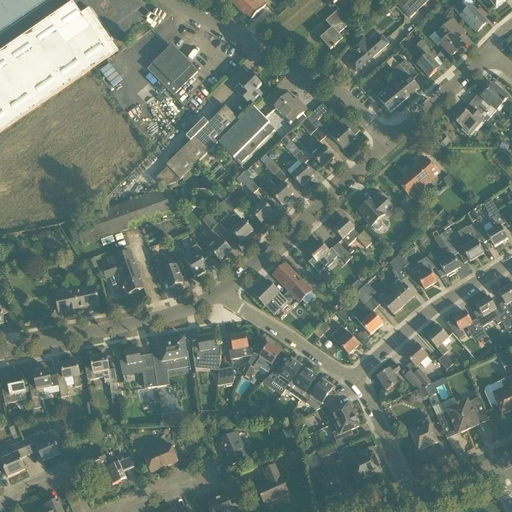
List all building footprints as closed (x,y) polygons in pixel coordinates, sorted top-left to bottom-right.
[(0,0),(0,31),(46,0),(0,0)] [(228,0),(251,21),(262,9),(252,0),(228,0)] [(395,0),(394,2),(409,19),(429,0),(395,0)] [(485,0),(488,3),(490,1),(496,8),(504,1),(505,1),(505,0),(485,0)] [(80,14),(73,2),(0,51),(0,132),(118,51),(89,8),(80,14)] [(487,22),(470,5),(465,10),(459,3),(453,9),(477,33),(487,22)] [(350,24),(345,18),(338,10),(325,21),(332,29),(320,39),(330,51),(333,49),(334,50),(336,48),(335,47),(342,41),(337,35),(350,24)] [(451,58),(462,48),(455,40),(464,31),(453,20),(437,35),(443,42),(440,45),(451,58)] [(370,44),(363,37),(350,49),(357,57),(348,65),(355,73),(389,44),(381,35),(370,44)] [(421,55),(414,62),(429,78),(436,72),(436,71),(439,68),(433,61),(437,57),(422,41),(417,45),(417,50),(421,55)] [(167,97),(171,93),(173,96),(197,72),(191,66),(189,68),(169,48),(147,69),(148,70),(144,73),(161,90),(167,97)] [(400,78),(404,82),(409,78),(399,66),(402,64),(398,60),(394,55),(385,62),(390,68),(399,79),(400,78)] [(409,78),(404,82),(399,86),(409,98),(419,90),(412,81),(418,76),(406,61),(403,63),(399,59),(398,60),(402,64),(399,66),(409,78)] [(234,90),(250,107),(262,95),(257,90),(261,85),(250,74),(234,90)] [(496,112),(501,106),(508,112),(511,107),(511,100),(508,97),(507,98),(507,97),(508,96),(503,91),(501,93),(493,85),(482,98),(478,95),(469,105),(469,106),(481,116),(479,118),(484,122),(485,121),(485,122),(489,118),(490,118),(496,112)] [(409,98),(399,86),(392,91),(390,89),(378,98),(390,113),(409,98)] [(290,126),(307,111),(297,99),(294,102),(288,96),(274,108),(290,126)] [(312,114),(318,121),(328,111),(322,105),(312,114)] [(481,116),(469,106),(464,112),(460,108),(451,118),(463,129),(474,116),(483,124),(484,122),(479,118),(481,116)] [(226,107),(208,125),(204,120),(186,138),(191,142),(167,166),(168,167),(181,180),(198,163),(217,144),(240,122),(226,107)] [(223,149),(227,152),(240,165),(274,131),(268,125),(269,124),(253,108),(240,122),(217,144),(223,149)] [(313,126),(318,121),(312,114),(307,119),(313,126)] [(333,128),(337,133),(332,138),(343,150),(355,139),(353,137),(360,132),(346,116),(333,128)] [(310,136),(312,135),(317,130),(313,126),(307,119),(300,125),(310,136)] [(313,126),(317,130),(322,126),(318,121),(313,126)] [(443,135),(436,143),(444,150),(451,141),(443,135)] [(287,137),(281,142),(286,148),(292,143),(287,137)] [(323,147),(320,143),(317,141),(313,146),(318,152),(312,157),(322,168),(334,158),(324,147),(323,147)] [(300,152),(292,143),(286,148),(294,157),(300,152)] [(411,198),(421,190),(439,174),(426,158),(397,183),(411,198)] [(277,189),(272,193),(271,194),(281,206),(293,195),(283,183),(287,180),(279,171),(280,171),(271,161),(265,166),(275,177),(270,181),(277,189)] [(303,165),(303,166),(298,161),(287,171),(302,187),(313,177),(303,165)] [(250,169),(245,173),(250,177),(254,173),(250,169)] [(245,173),(236,180),(240,185),(243,183),(253,195),(259,189),(245,173)] [(82,246),(177,212),(168,188),(73,223),(82,246)] [(435,188),(431,191),(435,196),(437,195),(439,193),(435,188)] [(222,190),(216,195),(223,202),(229,197),(222,190)] [(239,207),(229,197),(223,202),(232,212),(219,224),(229,234),(231,232),(241,243),(253,232),(234,212),(239,207)] [(372,227),(374,230),(379,230),(382,228),(382,223),(379,220),(384,216),(384,215),(393,208),(383,197),(374,204),(370,200),(358,211),(364,217),(363,218),(371,228),(372,227)] [(269,221),(267,219),(273,213),(263,203),(262,203),(258,198),(254,202),(258,207),(251,213),(261,224),(262,223),(264,225),(269,221)] [(489,222),(490,224),(483,228),(478,231),(485,243),(490,240),(495,248),(508,240),(500,227),(505,223),(491,199),(483,204),(488,212),(489,222)] [(474,222),(480,217),(475,210),(469,215),(474,222)] [(444,221),(450,227),(456,221),(449,215),(444,221)] [(209,216),(203,221),(211,231),(217,225),(209,216)] [(334,230),(348,247),(355,241),(357,239),(366,249),(373,242),(364,231),(359,236),(345,220),(334,230)] [(458,244),(462,249),(470,263),(484,254),(477,242),(482,239),(484,243),(485,243),(478,231),(473,225),(467,228),(469,231),(464,234),(467,239),(458,244)] [(437,234),(446,249),(453,245),(446,232),(444,230),(437,234)] [(215,245),(209,250),(220,262),(221,261),(223,263),(227,258),(226,256),(231,252),(221,240),(220,240),(214,233),(209,238),(215,245)] [(340,258),(346,264),(352,258),(347,252),(340,245),(339,244),(332,249),(331,249),(331,250),(328,252),(319,243),(310,251),(308,253),(313,259),(309,263),(308,263),(320,276),(320,275),(319,274),(325,268),(326,269),(326,270),(335,262),(334,262),(333,261),(338,257),(339,258),(340,258)] [(196,278),(209,271),(203,261),(208,259),(210,261),(211,260),(197,245),(188,251),(192,258),(186,261),(196,278)] [(453,257),(449,250),(435,258),(442,269),(446,275),(447,277),(448,276),(449,277),(454,274),(453,273),(460,269),(453,257)] [(109,265),(102,268),(104,276),(108,274),(113,286),(121,284),(125,296),(144,289),(130,251),(107,260),(109,265)] [(382,253),(380,258),(385,261),(388,256),(382,253)] [(396,259),(395,259),(402,269),(409,265),(401,254),(396,259)] [(417,264),(420,268),(424,274),(417,278),(424,290),(436,283),(429,272),(435,268),(428,257),(417,264)] [(390,264),(396,274),(402,269),(395,259),(390,264)] [(83,281),(87,277),(82,271),(81,265),(79,265),(79,261),(74,262),(75,265),(74,266),(75,272),(76,271),(76,274),(83,281)] [(183,284),(176,266),(170,268),(167,261),(155,265),(162,284),(161,281),(166,279),(169,289),(183,284)] [(273,276),(275,278),(299,304),(302,302),(306,307),(315,298),(310,293),(312,292),(285,264),(273,276)] [(253,295),(265,308),(272,301),(282,311),(289,304),(268,281),(253,295)] [(399,289),(393,294),(404,306),(414,297),(404,285),(403,286),(398,281),(394,284),(399,289)] [(511,283),(498,292),(504,302),(500,305),(502,309),(507,306),(511,302),(511,283)] [(367,284),(361,290),(369,299),(376,293),(367,284)] [(55,296),(59,313),(99,305),(96,288),(55,296)] [(363,305),(369,299),(361,290),(355,295),(363,305)] [(379,299),(383,303),(383,304),(393,316),(404,306),(393,294),(387,300),(383,295),(379,299)] [(511,331),(511,325),(502,309),(500,305),(495,308),(489,298),(476,306),(483,318),(489,315),(495,311),(508,334),(511,331)] [(337,303),(331,308),(336,312),(341,307),(337,303)] [(361,324),(371,336),(383,325),(373,314),(372,314),(366,307),(361,311),(367,318),(361,324)] [(341,308),(336,313),(340,317),(346,313),(341,308)] [(477,320),(471,323),(465,312),(453,319),(453,320),(446,324),(459,339),(465,336),(462,331),(466,328),(469,333),(474,331),(480,340),(487,336),(477,320)] [(325,323),(320,327),(313,334),(318,339),(330,329),(325,323)] [(342,327),(331,337),(348,356),(359,346),(342,327)] [(454,364),(445,354),(448,352),(441,345),(448,339),(438,327),(426,337),(443,356),(438,361),(446,371),(454,364)] [(248,348),(245,335),(230,338),(235,360),(241,359),(239,350),(248,348)] [(198,339),(200,352),(196,353),(198,367),(199,367),(199,366),(219,363),(218,370),(219,371),(221,349),(220,349),(220,350),(215,350),(213,337),(198,339)] [(179,360),(180,364),(181,366),(183,367),(185,368),(189,367),(190,370),(187,352),(187,353),(186,353),(184,340),(186,339),(171,341),(172,344),(166,345),(166,342),(157,344),(158,344),(159,344),(159,346),(160,354),(152,355),(154,367),(157,388),(158,388),(166,387),(163,363),(179,360)] [(431,362),(427,358),(417,345),(405,356),(416,368),(420,364),(424,368),(431,362)] [(268,346),(261,358),(252,353),(241,376),(249,380),(255,369),(258,371),(260,368),(261,369),(267,373),(272,366),(273,367),(281,353),(268,346)] [(125,352),(126,361),(120,362),(124,384),(125,384),(123,377),(142,373),(145,390),(157,388),(154,367),(152,355),(140,357),(139,349),(125,352)] [(511,358),(509,351),(498,356),(503,368),(511,364),(511,358)] [(87,381),(103,378),(105,383),(108,383),(108,386),(109,385),(112,399),(112,404),(120,403),(117,384),(118,384),(115,370),(109,371),(106,356),(90,359),(92,367),(85,368),(87,381)] [(289,359),(268,378),(290,394),(292,392),(301,377),(298,374),(302,368),(301,367),(302,366),(297,362),(296,364),(289,359)] [(76,362),(61,365),(64,379),(73,378),(75,388),(81,387),(79,376),(76,362)] [(401,370),(397,365),(377,378),(386,392),(398,384),(393,375),(401,370)] [(234,377),(233,368),(219,371),(217,387),(233,384),(234,377)] [(44,396),(60,393),(58,383),(56,376),(50,377),(48,370),(33,373),(36,386),(29,387),(34,410),(36,421),(38,420),(37,415),(41,414),(40,409),(41,408),(39,399),(45,397),(44,396)] [(305,371),(301,377),(292,392),(302,399),(300,401),(306,405),(306,404),(314,393),(309,389),(317,378),(312,375),(313,373),(308,370),(307,372),(305,371)] [(420,370),(414,375),(425,387),(428,386),(432,384),(420,370)] [(414,375),(410,371),(404,377),(416,391),(424,388),(425,387),(414,375)] [(25,393),(21,376),(7,379),(9,389),(2,390),(5,405),(16,402),(15,395),(25,393)] [(511,386),(509,378),(501,382),(489,387),(489,386),(486,387),(485,389),(484,391),(485,394),(492,409),(498,406),(502,415),(511,410),(511,386)] [(58,383),(60,393),(61,398),(69,397),(65,381),(58,383)] [(322,381),(314,393),(306,404),(316,411),(322,409),(336,403),(339,401),(336,395),(333,396),(332,395),(330,393),(332,391),(333,391),(335,389),(328,384),(328,385),(322,381)] [(425,387),(424,388),(427,395),(428,398),(433,396),(428,386),(425,387)] [(424,388),(416,391),(418,396),(423,397),(427,395),(424,388)] [(467,400),(457,405),(468,430),(475,427),(474,425),(488,419),(479,398),(468,403),(467,400)] [(338,408),(336,403),(322,409),(326,418),(331,418),(334,424),(353,416),(350,409),(352,408),(350,403),(338,408)] [(468,430),(457,405),(446,410),(448,412),(443,414),(437,417),(442,429),(446,437),(460,431),(461,433),(468,430)] [(184,412),(162,416),(163,425),(186,424),(184,412)] [(354,417),(353,416),(334,424),(337,431),(333,434),(337,444),(346,440),(351,438),(349,432),(359,428),(356,422),(358,421),(356,416),(354,417)] [(414,422),(417,430),(410,433),(418,452),(437,443),(431,427),(433,426),(428,416),(414,422)] [(88,418),(76,420),(78,433),(90,431),(88,418)] [(103,420),(94,421),(95,429),(103,428),(103,420)] [(23,442),(29,455),(38,451),(43,462),(60,454),(57,446),(60,445),(56,437),(44,442),(41,434),(23,442)] [(236,434),(218,442),(229,467),(247,460),(236,434)] [(361,440),(359,434),(351,438),(346,440),(348,446),(361,440)] [(29,455),(23,442),(9,448),(13,456),(2,461),(6,468),(4,469),(8,478),(25,470),(20,459),(29,455)] [(151,473),(177,462),(170,445),(144,456),(151,473)] [(334,445),(318,452),(321,459),(337,451),(334,445)] [(377,477),(382,475),(375,460),(378,459),(373,448),(368,450),(358,454),(360,459),(369,478),(376,475),(377,477)] [(126,479),(119,462),(109,467),(105,457),(91,464),(97,478),(107,473),(113,486),(121,482),(121,481),(126,479)] [(367,479),(369,478),(360,459),(354,462),(351,457),(341,462),(347,476),(353,473),(357,483),(362,481),(363,483),(368,481),(367,479)] [(342,478),(347,476),(341,462),(330,466),(334,475),(327,478),(336,497),(343,494),(344,496),(349,494),(342,478)] [(274,466),(264,471),(269,484),(258,489),(264,505),(288,494),(281,479),(280,479),(274,466)] [(334,498),(336,497),(327,478),(321,481),(317,473),(308,477),(312,496),(320,492),(324,502),(329,500),(330,502),(335,500),(334,498)] [(241,511),(245,510),(239,497),(229,502),(226,495),(208,503),(211,511),(241,511)] [(62,511),(57,500),(42,506),(44,509),(36,511),(62,511)]
